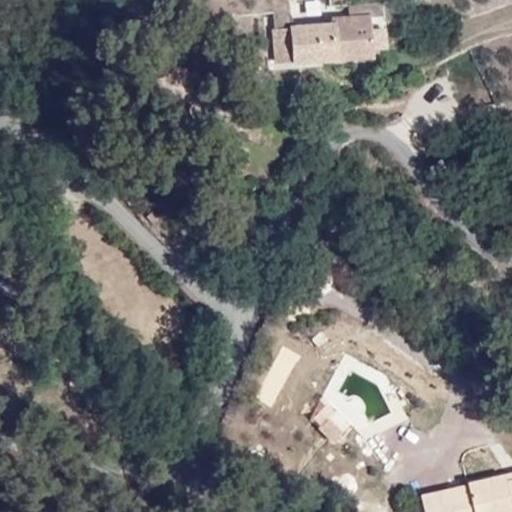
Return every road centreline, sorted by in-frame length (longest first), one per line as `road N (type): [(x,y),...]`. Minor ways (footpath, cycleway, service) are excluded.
road 1 (tertiary): [(0,124),(103,196),(237,329),(203,423),(205,484)]
road 2 (unclassified): [(205,484),(0,435)]
